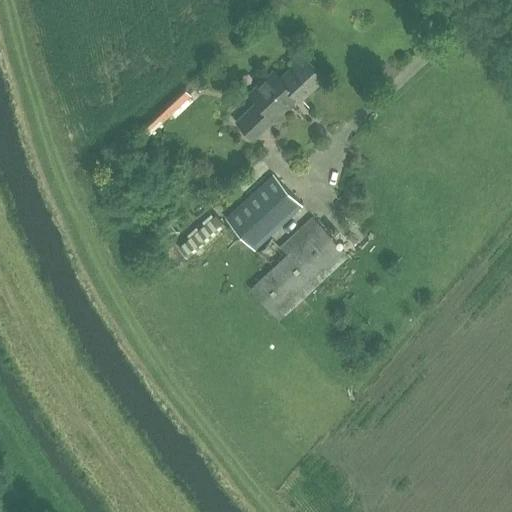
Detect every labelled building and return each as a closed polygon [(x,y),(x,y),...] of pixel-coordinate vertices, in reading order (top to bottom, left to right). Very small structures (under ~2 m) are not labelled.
[(324,77),(303,55),(280,77),(273,70),(249,92),(257,100),(236,120),(253,138),(297,97),(300,100),(324,77)] [(149,134),(191,94),(183,85),(141,124),(149,134)] [(254,249),(302,205),(274,172),(225,217),(254,249)] [(224,225),(216,214),(179,248),(188,258),(224,225)] [(348,255),(312,215),(280,245),(272,237),(258,251),(271,267),(249,287),(279,319),(348,255)] [(169,242),(179,233),(175,230),(168,222),(160,221),(154,227),(166,241),(169,242)]
